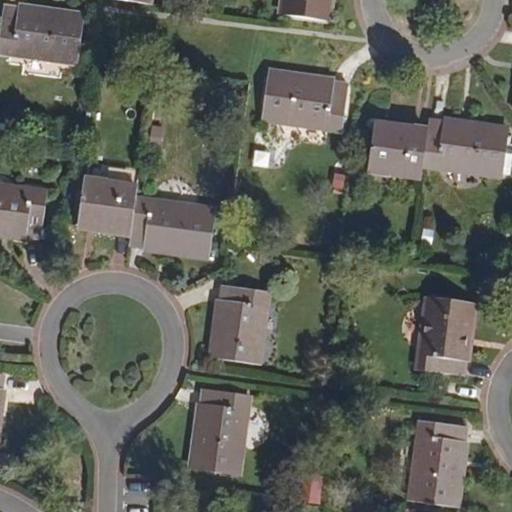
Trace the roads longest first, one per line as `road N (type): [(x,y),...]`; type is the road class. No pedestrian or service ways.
road 1 (residential): [(105,426),(139,409),(163,365),(165,323),(148,297),(119,283),(82,281),(62,293),(46,320),(40,355),(55,391),(78,413)]
road 2 (residential): [(485,0),(479,27),(454,53),(405,52),(379,36),(362,0)]
road 3 (residential): [(511,347),(489,378),(491,422),(508,462)]
